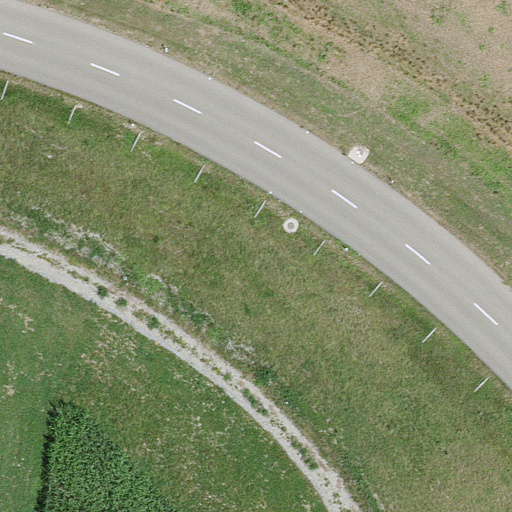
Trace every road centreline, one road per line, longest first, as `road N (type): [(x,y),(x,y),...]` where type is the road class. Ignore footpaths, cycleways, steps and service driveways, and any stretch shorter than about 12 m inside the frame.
road 1 (tertiary): [(0,36),(165,83),(430,262),(511,353)]
road 2 (track): [(343,511),(283,422),(121,301),(0,242)]
